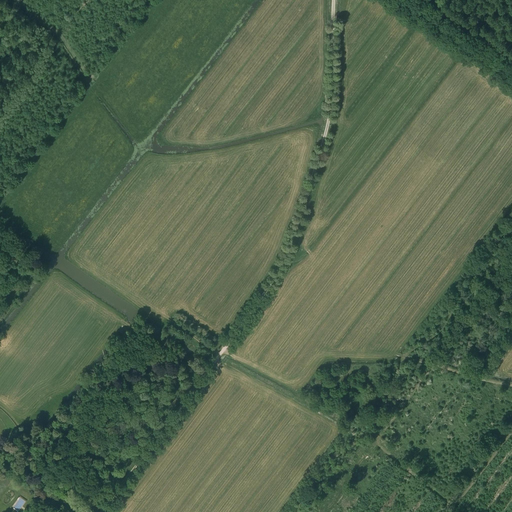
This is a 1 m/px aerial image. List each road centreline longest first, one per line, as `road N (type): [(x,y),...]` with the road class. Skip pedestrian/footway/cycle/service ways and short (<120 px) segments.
road 1 (track): [(333,0),(328,120),(283,257),(101,511)]
road 2 (track): [(295,511),(311,477),(357,440),(371,409),(400,382),(400,361),(440,333),(462,279),(511,225)]
road 3 (track): [(455,505),(376,440),(511,262)]
